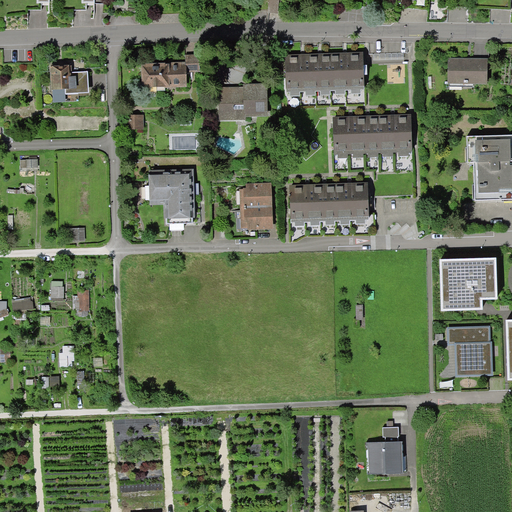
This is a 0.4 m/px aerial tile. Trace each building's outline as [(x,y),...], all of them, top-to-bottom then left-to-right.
[(185,55),(186,62),(186,72),(199,72),(198,54),(185,55)] [(285,58),(286,93),(363,90),(361,55),(285,58)] [(448,60),(448,81),(486,82),(486,60),(448,60)] [(186,62),(141,63),(142,87),(165,86),(165,87),(187,86),(186,72),(186,62)] [(52,90),(67,90),(67,93),(87,92),(86,74),(70,75),(70,65),(51,66),(52,90)] [(209,66),(209,80),(225,80),(224,66),(209,66)] [(244,91),(219,91),(219,118),(234,118),(234,114),(266,113),(265,87),(244,88),(244,91)] [(54,113),(54,127),(84,126),(84,112),(54,113)] [(131,116),(131,129),(140,129),(140,116),(131,116)] [(333,119),(334,154),(411,151),(410,116),(333,119)] [(510,135),(466,136),(467,163),(473,162),(474,200),(511,198),(511,159),(511,160),(510,135)] [(132,163),(132,178),(148,178),(147,163),(132,163)] [(190,172),(150,173),(151,203),(165,203),(165,225),(192,224),(190,172)] [(290,187),(291,222),(368,219),(367,184),(290,187)] [(270,193),(267,193),(267,186),(246,187),(246,190),(243,191),(243,198),(240,198),(240,208),(270,207),(270,193)] [(271,221),(270,207),(240,208),(241,229),(268,228),(268,221),(271,221)] [(439,259),(441,311),(482,309),(482,299),(498,299),(496,257),(439,259)] [(489,326),(448,327),(448,344),(455,344),(456,377),(492,376),(492,342),(490,342),(489,326)] [(372,474),(402,473),(402,441),(398,441),(397,436),(398,436),(398,426),(382,427),(382,437),(385,437),(385,442),(371,442),(372,474)]
